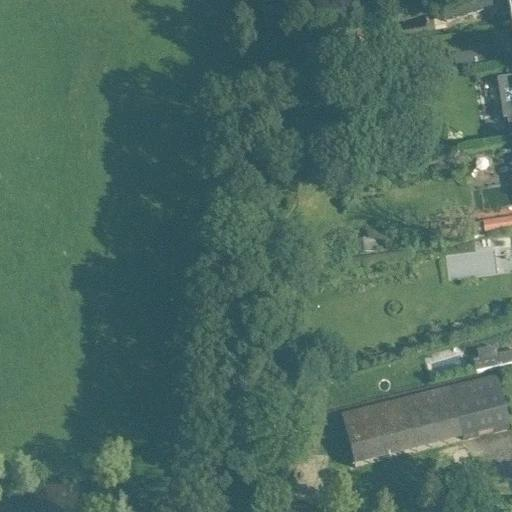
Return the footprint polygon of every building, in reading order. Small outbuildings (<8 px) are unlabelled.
[(445,20),(488,7),(485,0),(448,0),(440,2),(445,20)] [(485,49),(500,48),(500,38),(484,39),(485,49)] [(498,52),(454,58),(454,59),(429,63),(431,76),(456,73),(456,74),(501,68),(498,52)] [(511,77),(497,80),(504,124),(511,122),(511,77)] [(308,132),(308,159),(334,159),(335,144),(352,144),(352,126),(334,125),(334,133),(308,132)] [(479,198),(511,197),(511,180),(479,181),(479,198)] [(511,232),(511,219),(472,225),(474,239),(475,238),(499,235),(504,234),(511,232)] [(452,255),(456,269),(479,262),(475,248),(452,255)] [(511,353),(469,364),(472,375),(511,366),(511,353)] [(335,366),(338,392),(369,390),(367,363),(335,366)] [(341,417),(354,467),(509,427),(497,377),(341,417)]
